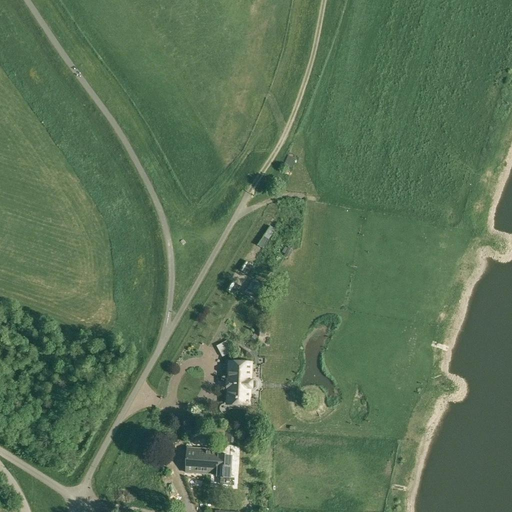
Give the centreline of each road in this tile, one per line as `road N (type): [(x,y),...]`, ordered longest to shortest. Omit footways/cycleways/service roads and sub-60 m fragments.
road 1 (track): [(165,337),(284,135),(323,0)]
road 2 (unclassified): [(80,499),(165,337)]
